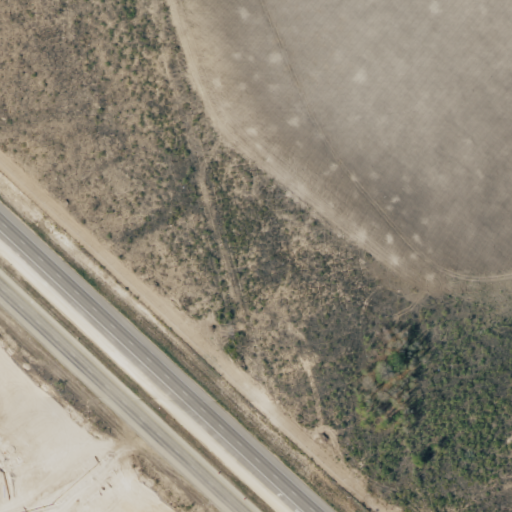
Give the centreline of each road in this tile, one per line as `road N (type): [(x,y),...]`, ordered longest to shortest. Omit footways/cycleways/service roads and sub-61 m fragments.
road 1 (trunk): [(314,511),(0,221)]
road 2 (trunk): [(0,284),(247,511)]
road 3 (residential): [(38,511),(73,496),(150,423)]
